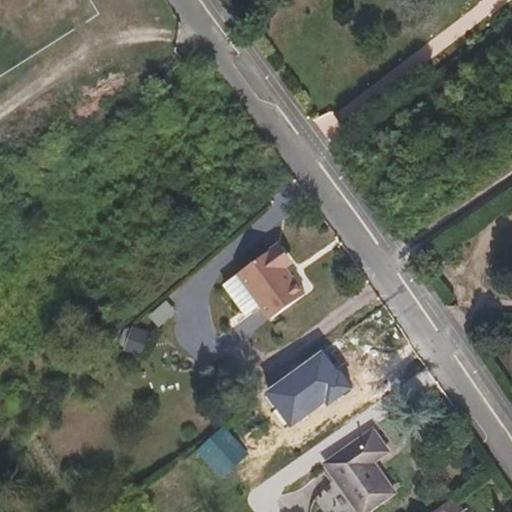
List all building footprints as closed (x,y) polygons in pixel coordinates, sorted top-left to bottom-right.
[(292,257),(278,239),(274,242),(288,261),(292,257)] [(254,290),(286,267),(283,264),(288,261),(274,242),(221,279),(239,302),(247,296),(254,290)] [(303,290),(286,267),(254,290),(271,313),(303,290)] [(178,319),(203,297),(190,283),(165,305),(178,319)] [(325,350),(266,392),(293,430),(353,388),(325,350)] [(196,450),(212,468),(239,444),(223,426),(196,450)] [(365,511),(394,492),(372,461),(388,451),(373,431),(328,464),(360,511),(365,511)] [(464,511),(454,497),(433,511),(464,511)]
